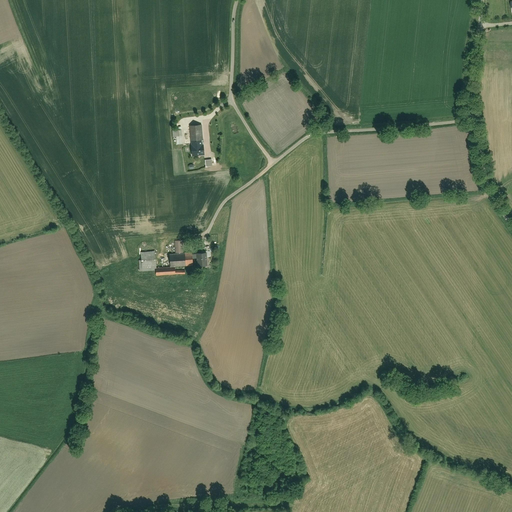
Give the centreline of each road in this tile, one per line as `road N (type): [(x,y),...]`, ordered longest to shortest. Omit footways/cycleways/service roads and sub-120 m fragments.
road 1 (residential): [(273,164),(315,134),(475,120)]
road 2 (residential): [(237,0),(230,99),(273,164)]
road 3 (residential): [(475,120),(482,0)]
